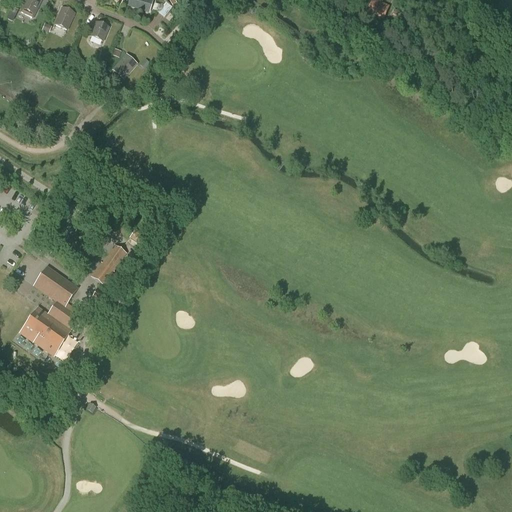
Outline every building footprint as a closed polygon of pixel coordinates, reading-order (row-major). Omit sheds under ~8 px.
[(41,0),(27,0),(22,11),(34,16),(42,0),(41,0)] [(145,0),(122,0),(121,6),(141,12),(145,0)] [(368,13),(384,20),(390,8),(373,0),(368,13)] [(163,7),(159,12),(158,13),(164,18),(172,8),(166,3),(163,7)] [(13,22),(18,11),(12,8),(6,20),(13,22)] [(62,10),(55,26),(67,32),(74,15),(62,10)] [(108,29),(96,24),(90,41),(102,46),(108,29)] [(126,58),(114,72),(123,80),(136,66),(126,58)] [(129,239),(138,245),(143,237),(134,231),(129,239)] [(101,264),(90,278),(101,286),(104,288),(105,288),(111,279),(123,288),(127,283),(126,282),(113,273),(126,255),(120,251),(114,247),(101,264)] [(56,303),(47,316),(37,309),(19,335),(33,344),(53,358),(80,320),(64,309),(77,291),(45,269),(33,286),(56,303)] [(88,305),(88,306),(103,317),(105,315),(117,297),(105,288),(104,288),(101,286),(88,305)] [(31,392),(47,402),(58,385),(41,375),(31,392)]
